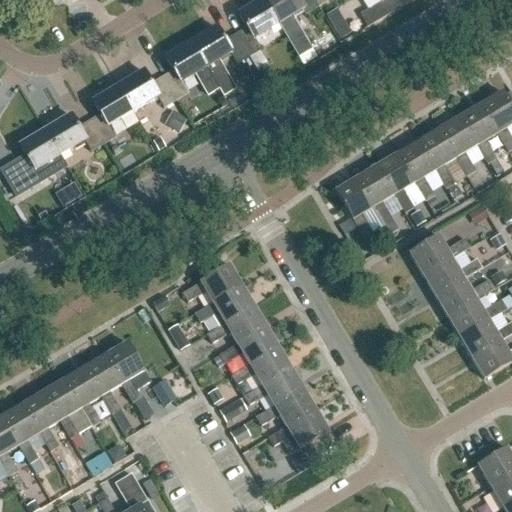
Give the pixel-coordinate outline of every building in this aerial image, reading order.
[(318,9),(312,0),(266,0),(263,2),(277,27),(297,60),(310,52),(290,19),(301,13),(304,17),(318,9)] [(327,3),(325,0),(312,0),(318,9),(327,3)] [(377,0),(380,4),(358,17),(366,30),(398,11),(391,0),(377,0)] [(277,27),(263,2),(237,18),(246,32),(235,39),(247,60),(259,53),(252,42),(277,27)] [(247,60),(235,39),(224,45),(215,31),(190,46),(216,92),(221,100),(234,93),(217,64),(229,56),(235,67),(247,60)] [(172,75),(162,81),(175,103),(186,96),(179,86),(193,78),(206,98),(216,92),(190,46),(164,62),(172,75)] [(175,103),(162,81),(150,88),(142,75),(117,89),(133,114),(155,100),(162,111),(175,103)] [(133,114),(117,89),(91,105),(99,118),(89,124),(102,146),(113,140),(106,129),(133,114)] [(511,146),(503,132),(511,126),(511,115),(500,95),(478,108),(495,136),(495,137),(506,155),(511,151),(511,146)] [(484,144),(495,137),(495,136),(478,108),(457,120),(475,148),(474,148),(475,149),(485,167),(494,162),(484,144)] [(178,135),(186,121),(172,113),(164,127),(178,135)] [(102,146),(89,124),(77,132),(69,118),(45,132),(60,157),(82,144),(88,154),(102,146)] [(463,157),(475,149),(474,148),(475,148),(457,120),(437,132),(454,160),(453,161),(454,162),(464,179),(473,174),(463,157)] [(60,157),(45,132),(18,149),(24,159),(1,173),(16,197),(40,183),(33,173),(60,157)] [(442,169),(454,162),(453,161),(454,160),(437,132),(416,144),(433,173),(432,173),(433,174),(443,192),(453,186),(442,169)] [(159,140),(152,144),(158,153),(165,149),(159,140)] [(421,181),(433,174),(432,173),(433,173),(416,144),(395,157),(413,185),(412,186),(413,187),(423,204),(432,199),(421,181)] [(401,193),(413,187),(412,186),(413,185),(395,157),(375,169),(392,197),(391,198),(392,199),(402,217),(412,211),(401,193)] [(501,182),(511,176),(511,166),(511,165),(497,174),(501,182)] [(392,197),(375,169),(354,181),(372,210),(371,210),(372,211),(382,229),(383,228),(389,238),(396,233),(380,206),(392,199),(391,198),(392,197)] [(372,210),(354,181),(332,194),(349,222),(350,224),(351,223),(355,231),(361,241),(370,236),(359,219),(372,211),(371,210),(372,210)] [(452,201),(461,196),(456,187),(447,192),(452,201)] [(433,214),(441,210),(435,200),(427,205),(433,214)] [(416,229),(425,224),(419,213),(409,219),(416,229)] [(350,224),(349,222),(338,229),(344,238),(355,231),(351,223),(350,224)] [(495,253),(505,247),(499,237),(489,243),(495,253)] [(408,257),(421,279),(450,261),(450,262),(451,261),(468,251),(463,242),(446,252),(438,239),(408,257)] [(458,273),(451,261),(450,262),(450,261),(421,279),(433,299),(462,282),(463,282),(480,272),(475,263),(458,273)] [(212,308),(240,291),(227,269),(179,299),(184,307),(203,295),(211,307),(212,306),(212,308)] [(494,289),(507,282),(502,273),(489,281),(494,289)] [(470,293),(463,282),(462,282),(433,299),(445,320),(474,302),(474,303),(475,302),(492,292),(487,283),(470,293)] [(224,328),(252,311),(240,291),(212,308),(212,306),(211,307),(191,319),(196,328),(216,316),(223,328),(224,328)] [(157,315),(169,308),(164,298),(151,305),(157,315)] [(482,314),(475,302),(474,303),(474,302),(445,320),(457,341),(486,323),(487,323),(504,313),(499,304),(482,314)] [(237,349),(265,332),(252,311),(224,328),(223,328),(204,340),(209,349),(228,337),(235,349),(236,348),(237,349)] [(495,335),(487,323),(486,323),(457,341),(469,361),(498,344),(499,344),(500,344),(511,336),(511,325),(495,335)] [(167,333),(179,353),(189,348),(177,327),(167,333)] [(249,369),(277,352),(265,332),(237,349),(236,348),(235,349),(216,360),(221,369),(240,357),(248,369),(249,369)] [(511,364),(511,363),(511,352),(507,356),(500,344),(499,344),(498,344),(469,361),(482,383),(511,365),(511,364)] [(129,383),(142,376),(125,346),(103,359),(120,387),(119,388),(119,389),(130,407),(133,405),(140,401),(129,383)] [(289,373),(277,352),(249,369),(248,369),(228,381),(234,390),(253,378),(260,390),(261,389),(261,390),(289,373)] [(108,396),(119,389),(119,388),(120,387),(103,359),(82,371),(99,400),(98,400),(99,401),(109,419),(119,414),(108,396)] [(87,408),(99,401),(98,400),(99,400),(82,371),(62,383),(79,412),(78,412),(79,413),(89,431),(98,426),(87,408)] [(302,393),(289,373),(261,390),(261,389),(260,390),(241,402),(246,410),(265,398),(272,410),(273,410),(274,410),(302,393)] [(67,420),(79,413),(78,412),(79,412),(62,383),(41,395),(58,424),(57,425),(58,426),(69,444),(78,438),(67,420)] [(164,385),(153,391),(163,408),(174,401),(164,385)] [(213,408),(223,402),(217,391),(207,397),(213,408)] [(314,414),(302,393),(274,410),(273,410),(272,410),(253,422),(258,431),(277,419),(285,431),(286,430),(286,431),(314,414)] [(46,432),(58,426),(57,425),(58,424),(41,395),(20,408),(38,436),(37,437),(37,438),(48,456),(57,450),(46,432)] [(142,421),(149,416),(140,401),(133,405),(142,421)] [(239,401),(218,414),(225,425),(246,413),(239,401)] [(25,445),(37,438),(37,437),(38,436),(20,408),(0,419),(0,420),(17,449),(16,449),(17,450),(27,468),(36,463),(25,445)] [(327,435),(314,414),(286,431),(286,430),(285,431),(265,443),(270,452),(282,445),(290,440),(298,453),(308,470),(319,464),(308,447),(327,435)] [(118,429),(127,423),(122,415),(113,420),(118,429)] [(5,457),(17,450),(16,449),(17,449),(0,420),(0,469),(7,480),(16,475),(5,457)] [(236,448),(250,439),(243,428),(229,436),(236,448)] [(475,469),(488,491),(511,476),(511,462),(505,451),(475,469)] [(36,463),(27,468),(33,478),(42,473),(36,463)] [(511,504),(511,476),(488,491),(501,511),(511,504)] [(130,478),(113,487),(126,509),(127,508),(129,511),(151,511),(146,504),(145,504),(130,478)] [(111,511),(106,502),(97,507),(99,511),(111,511)] [(28,511),(38,511),(39,511),(34,503),(26,508),(28,511)]
